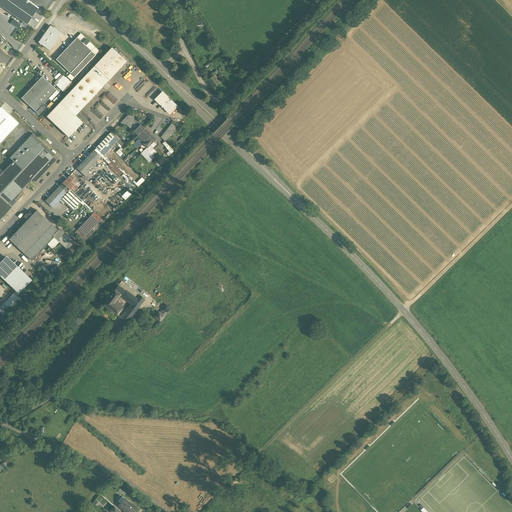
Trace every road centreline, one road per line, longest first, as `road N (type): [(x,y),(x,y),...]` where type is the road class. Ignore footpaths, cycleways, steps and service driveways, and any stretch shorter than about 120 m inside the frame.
road 1 (secondary): [(511,457),(435,344),(160,70)]
road 2 (track): [(207,511),(511,211)]
road 3 (track): [(378,0),(247,132),(409,306)]
road 4 (track): [(2,424),(108,471),(171,511)]
road 5 (track): [(213,106),(322,0)]
road 6 (residential): [(69,159),(123,103),(165,118),(153,132)]
